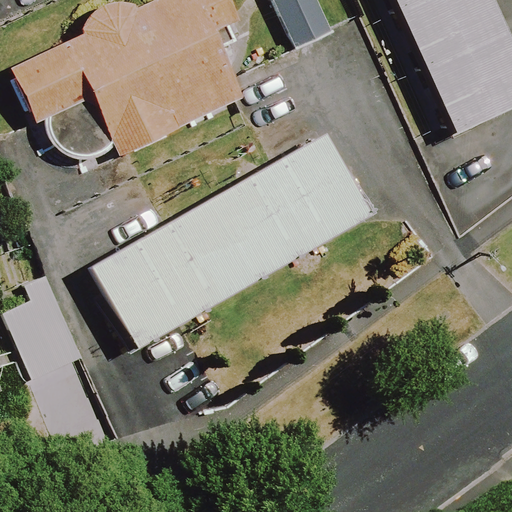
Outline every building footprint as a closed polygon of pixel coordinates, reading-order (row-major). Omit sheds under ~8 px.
[(97,143),(105,157),(231,97),(196,33),(225,20),(215,0),(142,0),(122,9),(103,4),(89,7),(75,17),(69,35),(0,66),(0,81),(20,123),(33,118),(36,138),(49,152),(67,158),(87,156),(97,143)] [(332,35),(316,0),(262,0),(287,55),(332,35)] [(511,108),(511,77),(476,0),(378,0),(443,140),(511,108)] [(358,220),(312,140),(81,273),(126,353),(358,220)] [(71,365),(38,281),(23,287),(29,304),(0,315),(0,326),(23,384),(71,365)]
